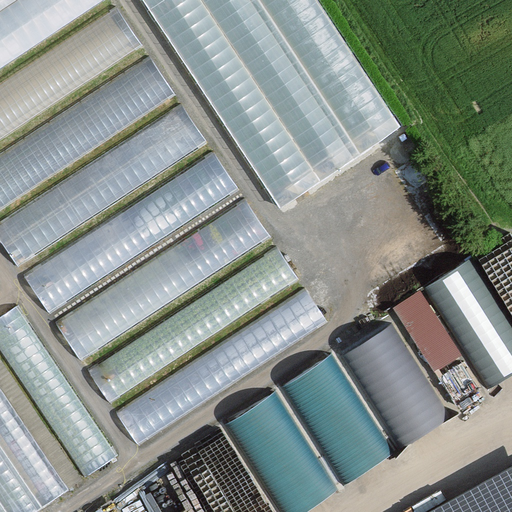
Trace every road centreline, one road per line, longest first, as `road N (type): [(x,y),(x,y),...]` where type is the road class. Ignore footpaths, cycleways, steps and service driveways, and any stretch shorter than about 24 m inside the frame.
road 1 (track): [(501,242),(339,0)]
road 2 (track): [(131,467),(0,274)]
